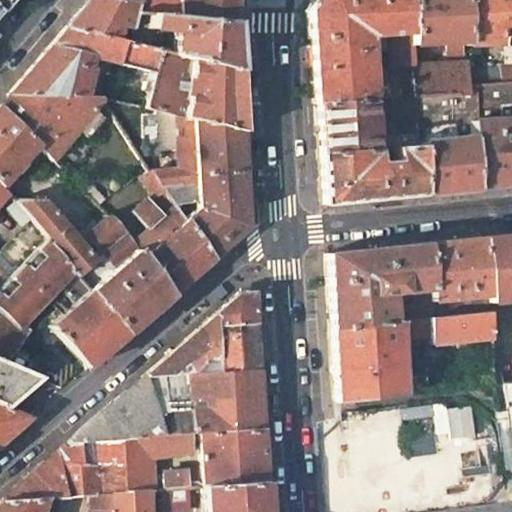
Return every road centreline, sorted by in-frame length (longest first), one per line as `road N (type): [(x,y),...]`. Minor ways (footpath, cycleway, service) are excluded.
road 1 (unclassified): [(0,466),(236,258),(284,234)]
road 2 (primary): [(284,234),(303,511)]
road 3 (primary): [(275,0),(284,234)]
road 4 (unclassified): [(284,234),(511,204)]
